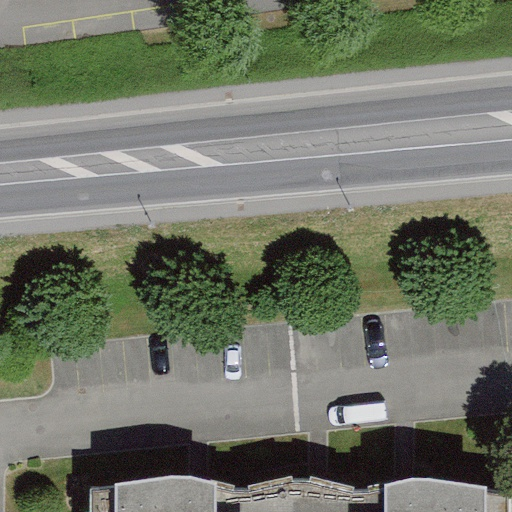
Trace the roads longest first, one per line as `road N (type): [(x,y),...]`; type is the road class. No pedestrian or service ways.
road 1 (primary): [(0,170),(511,125)]
road 2 (residential): [(224,0),(0,21)]
